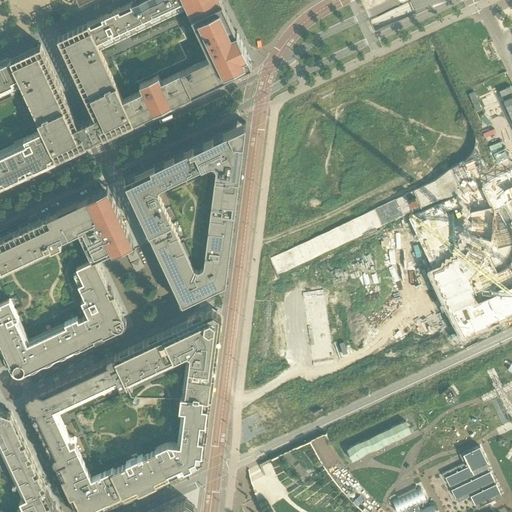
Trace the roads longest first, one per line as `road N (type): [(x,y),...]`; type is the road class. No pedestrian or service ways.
road 1 (tertiary): [(0,222),(449,0)]
road 2 (tertiary): [(397,0),(0,197)]
road 3 (secondary): [(426,0),(511,181)]
road 4 (secondary): [(511,142),(444,0)]
road 5 (residential): [(0,51),(111,0)]
